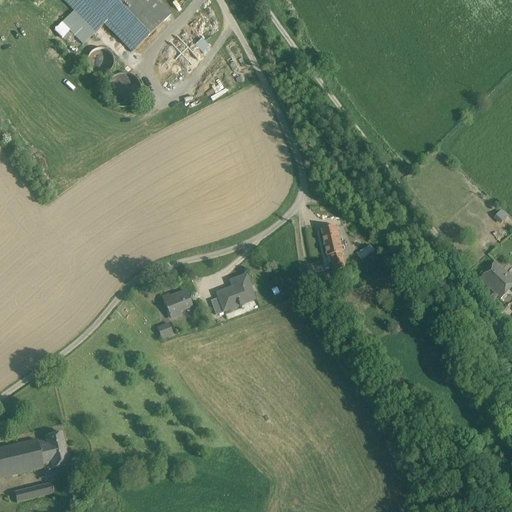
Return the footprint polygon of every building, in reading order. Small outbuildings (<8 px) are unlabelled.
[(111,17),(93,0),(64,0),(74,9),(96,32),(105,23),(108,20),(111,17)] [(93,0),(111,17),(128,0),(93,0)] [(164,21),(142,0),(128,0),(111,17),(108,20),(136,49),(164,21)] [(171,15),(156,0),(142,0),(164,21),(171,15)] [(84,43),(96,32),(74,9),(62,21),(84,43)] [(136,49),(108,20),(105,23),(133,52),(136,49)] [(109,51),(100,48),(92,51),(87,59),(89,68),(96,74),(105,74),(112,68),(114,59),(109,51)] [(133,76),(123,73),(113,77),(108,85),(108,96),(115,104),(125,107),(135,103),(140,94),(140,84),(133,76)] [(337,226),(321,230),(327,256),(330,255),(333,269),(345,266),(342,253),(343,253),(337,226)] [(361,258),(375,249),(369,244),(357,252),(361,258)] [(511,284),(511,274),(496,258),(479,275),(501,296),(511,285),(511,284)] [(346,271),(332,274),(334,282),(348,279),(346,271)] [(332,272),(325,273),(327,283),(334,282),(332,274),(332,272)] [(321,274),(314,276),(316,288),(324,286),(324,284),(323,284),(321,274)] [(247,277),(230,283),(233,290),(219,295),(221,302),(225,314),(243,307),(241,303),(253,299),(248,287),(250,286),(247,277)] [(152,288),(142,284),(139,290),(149,295),(152,288)] [(186,292),(170,298),(169,296),(163,298),(167,309),(166,309),(167,311),(168,311),(171,319),(181,315),(180,312),(192,307),(186,291),(185,291),(186,292)] [(221,302),(213,305),(217,317),(225,314),(221,302)] [(169,325),(158,329),(161,339),(173,335),(169,325)] [(46,435),(6,445),(12,470),(50,461),(50,464),(70,459),(63,427),(45,432),(46,435)] [(6,445),(0,446),(0,473),(12,470),(6,445)] [(52,479),(15,488),(18,499),(55,490),(52,479)]
